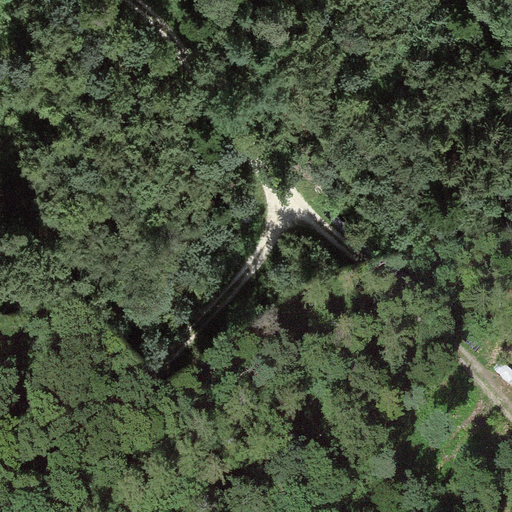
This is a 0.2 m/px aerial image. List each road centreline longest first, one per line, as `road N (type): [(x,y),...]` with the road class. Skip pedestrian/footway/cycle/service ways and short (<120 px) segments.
road 1 (track): [(135,0),(251,159),(482,414),(511,431)]
road 2 (track): [(8,511),(178,347),(290,203)]
